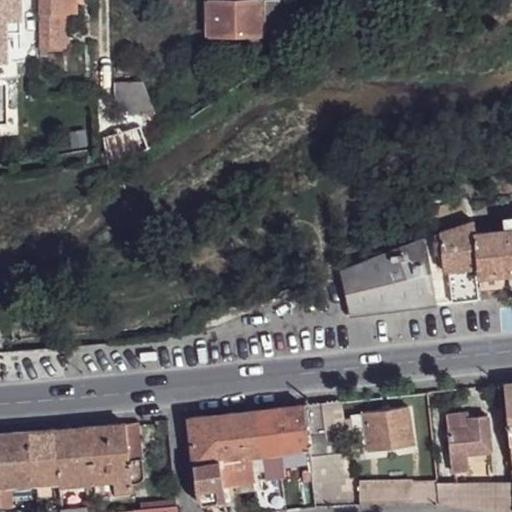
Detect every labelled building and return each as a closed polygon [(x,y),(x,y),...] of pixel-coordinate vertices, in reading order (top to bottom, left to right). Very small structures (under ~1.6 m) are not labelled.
[(19,32),(19,0),(0,0),(0,32),(4,32),(19,32)] [(39,0),(40,50),(60,50),(59,32),(64,32),(63,14),(62,0),(39,0)] [(62,0),(63,14),(78,13),(77,0),(62,0)] [(208,0),(207,0),(207,35),(243,34),(273,34),(285,34),(284,0),(208,0)] [(381,12),(383,24),(444,16),(439,0),(438,0),(401,5),(401,9),(381,12)] [(243,34),(244,44),(273,42),(273,34),(243,34)] [(116,82),(117,110),(154,108),(143,81),(116,82)] [(7,99),(8,115),(26,114),(26,98),(7,99)] [(102,136),(109,176),(148,150),(138,126),(102,136)] [(441,254),(444,271),(448,270),(452,303),(478,300),(475,268),(477,267),(478,267),(474,233),(472,221),(434,234),(434,240),(440,240),(441,254)] [(477,267),(478,277),(497,275),(508,274),(510,290),(511,289),(511,229),(505,230),(474,233),(478,267),(477,267)] [(340,271),(350,315),(437,305),(425,237),(340,271)] [(499,287),(497,275),(478,277),(481,289),(499,287)] [(312,473),(316,507),(354,505),(347,450),(342,400),(304,405),(309,448),(312,473)] [(196,489),(200,506),(227,502),(223,483),(238,481),(234,460),(262,455),(284,452),(309,448),(304,405),(188,418),(193,463),(196,489)] [(351,415),(356,446),(368,444),(369,450),(414,444),(408,407),(364,412),(364,413),(351,415)] [(447,414),(452,473),(469,472),(467,456),(492,453),(488,415),(469,417),(460,417),(460,412),(447,414)] [(78,427),(84,484),(113,481),(114,491),(132,488),(129,460),(142,458),(139,422),(126,423),(78,427)] [(59,483),(60,487),(84,484),(78,427),(55,429),(59,483)] [(0,511),(12,511),(11,486),(59,483),(55,429),(0,433),(0,511)] [(262,455),(264,470),(286,467),(284,452),(262,455)] [(303,463),(304,474),(312,473),(311,462),(303,463)] [(360,482),(360,505),(412,503),(412,490),(412,481),(360,482)] [(511,511),(511,484),(438,489),(440,503),(498,511),(511,511)] [(412,490),(412,503),(440,503),(438,489),(412,490)] [(119,511),(118,511),(177,511),(176,499),(141,503),(142,509),(119,511)]
